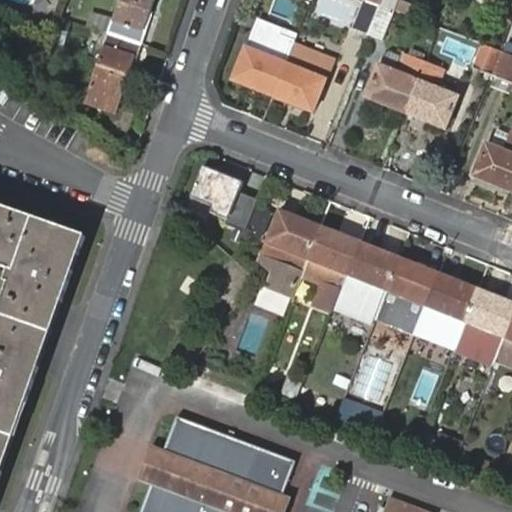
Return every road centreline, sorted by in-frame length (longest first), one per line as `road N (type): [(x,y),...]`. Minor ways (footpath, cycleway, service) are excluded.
road 1 (residential): [(181,108),(511,244)]
road 2 (residential): [(144,205),(37,511)]
